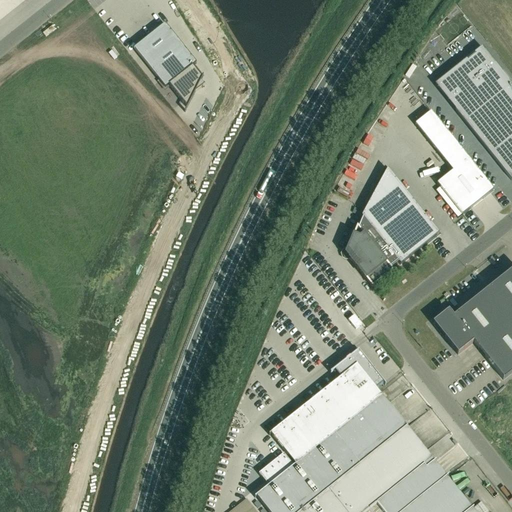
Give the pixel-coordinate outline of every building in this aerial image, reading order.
[(157,82),(157,83),(159,81),(165,89),(169,86),(170,88),(183,105),(184,105),(187,109),(191,100),(194,94),(195,93),(205,86),(204,85),(203,85),(200,82),(203,77),(202,77),(201,78),(193,67),(196,64),(165,25),(133,50),(158,81),(157,82)] [(468,62),(436,87),(511,181),(511,180),(511,85),(483,49),(475,56),(475,55),(467,62),(468,62)] [(452,172),(438,184),(437,185),(440,188),(461,216),(462,216),(494,191),(431,113),(415,126),(452,172)] [(419,171),(427,164),(415,149),(406,156),(419,171)] [(358,159),(369,163),(372,155),(362,151),(358,159)] [(352,257),(350,260),(372,288),(392,272),(391,270),(398,263),(400,266),(439,235),(387,170),(362,217),(363,219),(358,229),(357,228),(348,249),(351,251),(352,254),(352,257)] [(428,180),(434,174),(431,170),(424,177),(428,180)] [(359,181),(362,177),(352,171),(349,176),(359,181)] [(346,182),(343,189),(353,194),(356,186),(346,182)] [(511,374),(511,271),(454,318),(449,311),(440,318),(441,319),(434,324),(445,338),(444,339),(458,356),(473,343),(503,381),(511,374)] [(473,511),(446,478),(432,460),(407,429),(388,405),(376,390),(383,384),(385,386),(384,383),(358,351),(334,371),(340,379),(332,385),(269,436),(270,435),(295,466),(254,498),(255,499),(256,497),(267,511),(473,511)] [(259,475),(268,487),(293,467),(283,455),(259,475)]
